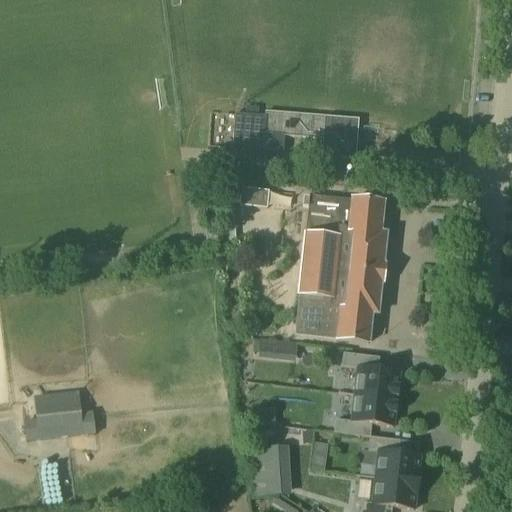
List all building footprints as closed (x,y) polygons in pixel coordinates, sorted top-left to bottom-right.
[(352,120),(325,118),(264,113),(264,118),(234,115),(231,149),(283,154),(284,138),(324,142),(322,159),(355,162),(358,121),(352,120)] [(266,210),(268,193),(240,190),(239,207),(266,210)] [(350,203),(310,199),(306,236),(303,236),(296,298),(299,298),(295,337),(335,341),(335,343),(368,346),(371,317),(377,317),(380,286),(382,286),(384,267),(382,267),(386,235),(380,235),(383,205),(350,201),(350,203)] [(258,358),(298,360),(298,342),(259,340),(258,358)] [(353,397),(397,403),(400,375),(377,372),(379,360),(342,356),(341,368),(356,370),(353,397)] [(25,443),(94,436),(92,415),(79,416),(77,394),(33,399),(35,422),(23,423),(25,443)] [(393,431),(397,403),(353,397),(349,424),(335,422),(333,435),(369,440),(371,428),(393,431)] [(276,409),(258,409),(259,437),(276,436),(276,409)] [(399,444),(369,440),(368,455),(378,456),(375,481),(418,486),(419,473),(418,473),(419,459),(398,457),(399,444)] [(293,472),(309,471),(311,449),(308,449),(292,450),(293,472)] [(375,481),(372,507),(362,506),(360,511),(391,511),(402,511),(413,511),(415,499),(416,500),(418,486),(375,481)]
